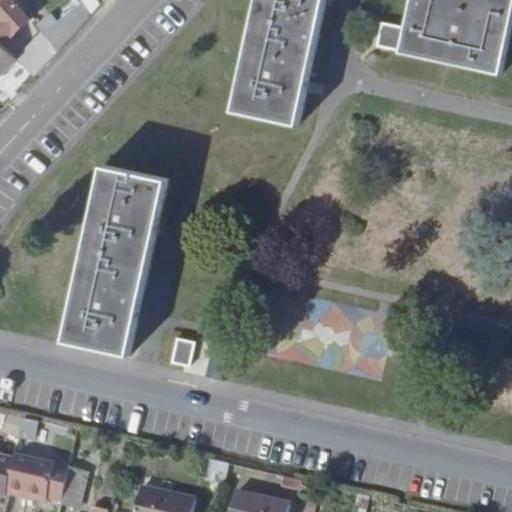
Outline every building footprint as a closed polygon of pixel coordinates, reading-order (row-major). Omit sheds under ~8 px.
[(0,8),(0,24),(5,32),(29,17),(17,0),(2,0),(0,1),(3,7),(0,8)] [(329,0),(263,0),(240,103),(302,118),(329,0)] [(504,68),(511,30),(511,0),(418,0),(408,46),(504,68)] [(47,38),(56,53),(91,15),(85,7),(47,38)] [(47,38),(42,30),(11,53),(18,59),(35,76),(56,53),(47,38)] [(0,77),(18,59),(11,53),(0,41),(0,77)] [(141,314),(171,175),(109,161),(70,338),(132,353),(141,314)] [(175,338),(170,364),(187,367),(193,341),(175,338)] [(23,416),(19,434),(33,437),(37,419),(23,416)] [(78,428),(65,425),(62,438),(75,441),(78,428)] [(0,492),(6,493),(7,491),(8,487),(15,455),(0,452),(0,492)] [(54,461),(15,453),(8,487),(47,495),(54,461)] [(225,485),(229,463),(213,459),(207,481),(225,485)] [(89,468),(71,463),(68,477),(62,504),(77,507),(78,504),(84,505),(91,479),(87,478),(89,468)] [(296,490),(317,494),(319,482),(299,478),(296,490)] [(47,495),(8,487),(7,491),(46,500),(47,495)] [(193,511),(196,499),(143,488),(137,511),(193,511)] [(260,511),(264,493),(239,488),(233,511),(260,511)] [(367,511),(371,494),(359,491),(355,509),(367,511)] [(288,511),(292,499),(264,493),(260,511),(288,511)]
